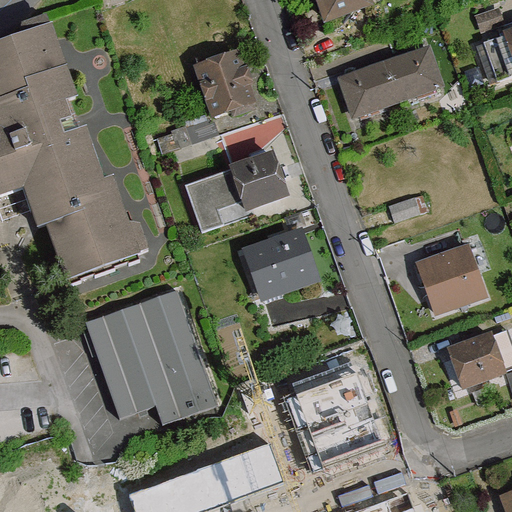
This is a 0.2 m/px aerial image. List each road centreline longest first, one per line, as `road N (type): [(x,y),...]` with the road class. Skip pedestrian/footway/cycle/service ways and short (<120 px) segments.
road 1 (residential): [(425,467),(263,0)]
road 2 (residential): [(425,467),(303,511)]
